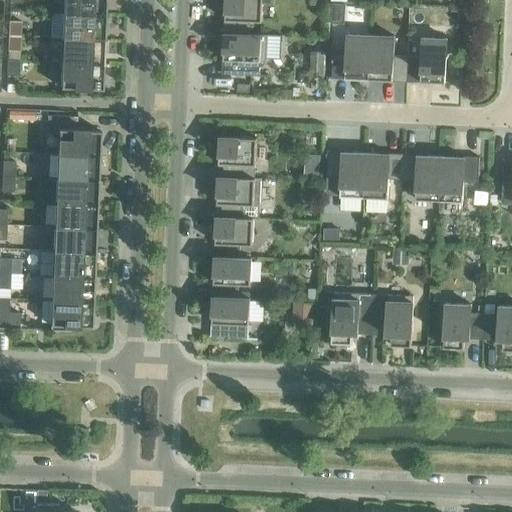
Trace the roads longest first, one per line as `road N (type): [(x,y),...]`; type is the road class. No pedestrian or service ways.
road 1 (residential): [(161,479),(511,494)]
road 2 (residential): [(511,384),(166,370)]
road 3 (residential): [(510,122),(177,109)]
road 4 (residential): [(145,106),(134,368)]
road 5 (residential): [(166,370),(177,109)]
road 6 (residential): [(134,368),(0,363)]
road 7 (residential): [(0,472),(129,478)]
